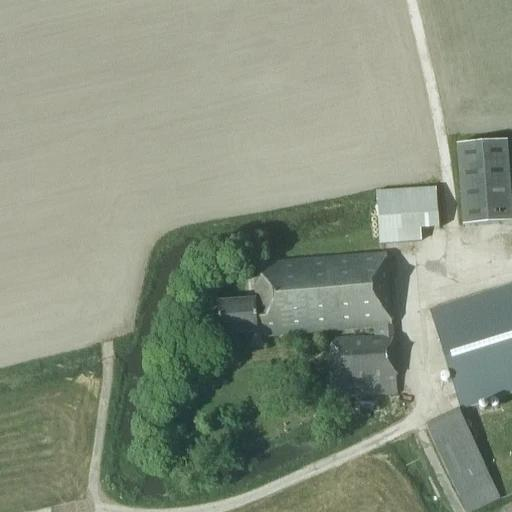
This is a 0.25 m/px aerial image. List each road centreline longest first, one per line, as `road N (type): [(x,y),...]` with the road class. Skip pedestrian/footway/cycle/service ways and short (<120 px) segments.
road 1 (track): [(459,289),(442,142),(410,0)]
road 2 (track): [(397,432),(259,494),(195,511)]
road 3 (track): [(92,507),(106,343)]
